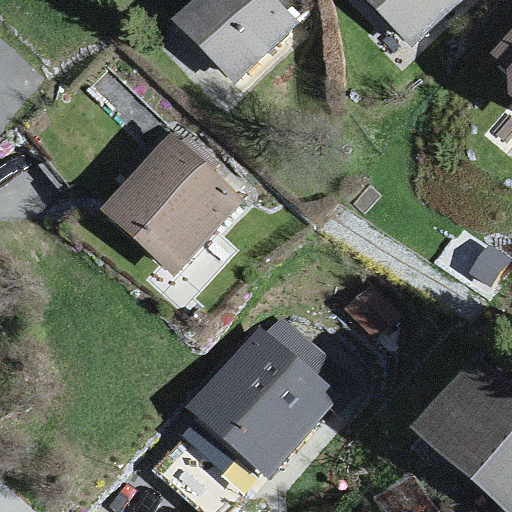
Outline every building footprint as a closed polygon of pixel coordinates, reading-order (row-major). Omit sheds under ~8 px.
[(302,32),(269,0),(212,0),(185,28),(246,89),(302,32)] [(471,0),(369,0),(419,51),(471,0)] [(248,211),(183,151),(127,212),(192,272),(248,211)] [(236,459),(280,490),(364,372),(275,309),(184,436),(229,469),(236,459)] [(511,383),(502,375),(446,440),(511,495),(511,383)]
